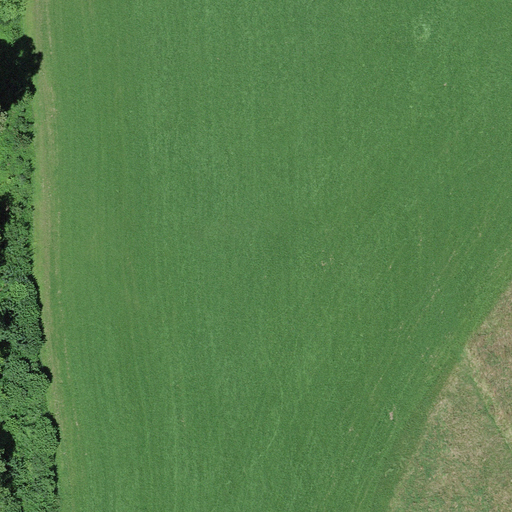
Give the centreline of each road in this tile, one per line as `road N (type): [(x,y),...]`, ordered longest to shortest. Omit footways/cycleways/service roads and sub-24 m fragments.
road 1 (track): [(483,113),(406,169),(314,204),(107,244)]
road 2 (track): [(511,451),(467,372),(406,169)]
